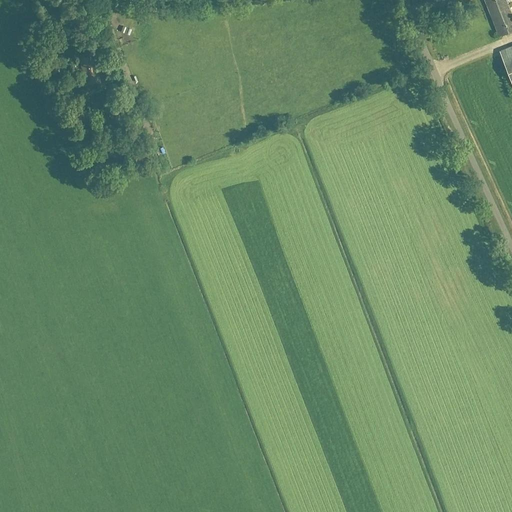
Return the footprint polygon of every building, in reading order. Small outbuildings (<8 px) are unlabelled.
[(511,19),(504,0),(483,0),(498,37),(511,31),(511,19)] [(511,46),(499,51),(511,85),(511,46)] [(88,85),(96,82),(99,91),(105,89),(92,51),(77,56),(88,85)] [(69,104),(91,96),(88,87),(73,93),(71,87),(63,89),(69,104)] [(118,92),(104,97),(110,114),(124,108),(118,92)]
